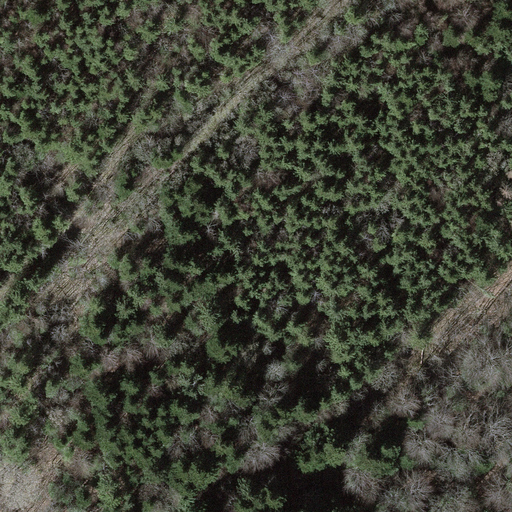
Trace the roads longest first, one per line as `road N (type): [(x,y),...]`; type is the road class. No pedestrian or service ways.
road 1 (track): [(0,288),(182,162),(343,0)]
road 2 (track): [(160,511),(234,477),(511,274)]
